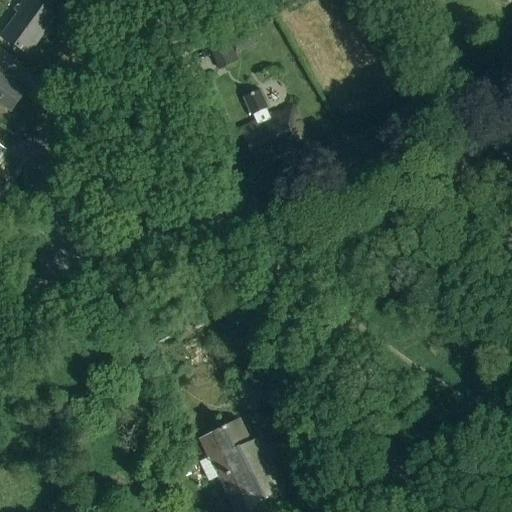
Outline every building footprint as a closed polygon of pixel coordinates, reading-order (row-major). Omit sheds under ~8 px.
[(29,58),(57,20),(47,13),(55,2),(51,0),(25,0),(15,15),(18,17),(3,39),(29,58)] [(208,45),(219,70),(240,61),(229,36),(208,45)] [(404,69),(401,72),(407,78),(410,75),(404,69)] [(0,104),(15,115),(28,96),(16,88),(19,84),(0,70),(0,104)] [(241,131),(254,162),(288,148),(291,155),(312,147),(296,108),(271,119),(260,92),(243,99),(251,118),(254,117),(257,125),(241,131)] [(0,166),(8,154),(0,147),(0,166)] [(260,511),(292,497),(264,437),(252,444),(241,421),(202,442),(233,511),(260,511)]
